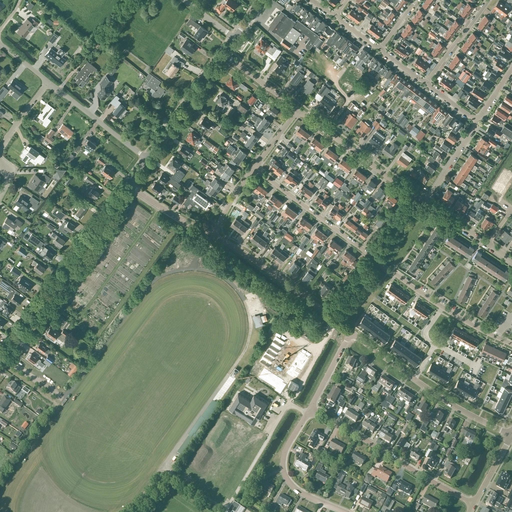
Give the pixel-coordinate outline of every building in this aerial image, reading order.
[(233,11),(237,4),(235,2),(236,1),(233,0),(225,0),(220,7),(220,6),(217,8),(220,13),(223,11),(222,10),(226,5),(233,11)] [(400,11),(404,6),(395,0),(390,0),(396,4),(394,7),(400,11)] [(428,9),(432,4),(425,0),(422,5),(428,9)] [(499,12),(504,5),(498,1),(493,8),(494,8),(491,11),(494,12),(496,9),(499,12)] [(302,6),(297,2),(295,5),(294,4),(292,6),(289,11),(291,13),(292,12),(292,11),(293,9),(297,12),(298,11),(302,6)] [(461,6),(464,8),(470,12),(474,7),(468,3),(466,5),(461,2),(459,4),(461,6)] [(504,5),(499,12),(502,14),(500,17),(502,18),(500,21),(503,23),(507,18),(504,16),(509,9),(504,5)] [(358,6),(357,8),(354,11),(351,9),(347,15),(352,19),(361,7),(358,6)] [(299,12),(298,11),(297,12),(296,13),(299,15),(300,13),(305,16),(309,11),(303,7),(301,9),(299,12)] [(363,9),(361,7),(352,19),(357,23),(362,17),(358,14),(361,11),(363,9)] [(466,18),(470,12),(464,8),(460,13),(466,18)] [(390,25),(393,20),(383,12),(382,12),(378,9),(377,11),(381,14),(386,18),(384,21),(390,25)] [(419,9),(415,14),(421,19),(425,13),(419,9)] [(383,12),(393,20),(397,15),(391,10),(389,14),(384,10),(383,12)] [(269,28),(284,38),(295,22),(281,11),(279,15),(277,14),(270,23),(272,24),(269,28)] [(310,23),(311,21),(315,15),(310,12),(308,14),(307,14),(305,17),(305,16),(302,20),(305,22),(306,20),(310,23)] [(417,24),(421,19),(415,14),(412,19),(417,24)] [(308,25),(311,28),(314,24),(316,26),(317,25),(318,25),(321,20),(316,16),(314,19),(314,18),(312,21),(311,21),(310,23),(308,25)] [(485,16),(481,21),(487,25),(491,20),(485,16)] [(189,26),(191,23),(195,27),(198,29),(194,35),(200,40),(203,36),(204,37),(208,31),(201,26),(200,26),(197,24),(193,21),(193,20),(191,18),(186,24),(189,26)] [(36,26),(38,23),(33,19),(31,22),(27,19),(22,25),(21,25),(19,27),(20,28),(17,31),(24,37),(34,25),(36,26)] [(448,19),(446,21),(457,30),(461,24),(455,20),(453,23),(448,19)] [(300,33),(304,33),(308,37),(308,38),(308,39),(309,40),(305,45),(306,48),(309,50),(319,36),(297,20),(295,22),(284,38),(281,42),(289,48),(288,48),(293,51),(296,47),(292,44),(300,33)] [(367,30),(372,34),(381,22),(379,20),(377,23),(374,26),(371,24),(367,30)] [(322,21),(321,23),(320,23),(318,26),(317,25),(314,30),(317,32),(320,29),(322,31),(323,31),(323,30),(324,30),(327,26),(328,25),(322,21)] [(449,28),(447,30),(453,35),(457,30),(446,21),(444,24),(449,28)] [(492,29),(490,27),(487,25),(481,21),(477,26),(483,30),(485,28),(488,30),(490,32),(492,29)] [(383,24),(381,22),(372,34),(378,38),(384,28),(381,26),(383,24)] [(409,23),(405,29),(411,33),(414,28),(409,23)] [(330,35),(331,34),(334,29),(329,26),(327,28),(322,33),(324,34),(326,32),(329,34),(326,37),(328,38),(330,35)] [(446,33),(444,35),(450,40),(453,35),(447,30),(441,26),(438,30),(443,34),(444,32),(446,33)] [(407,38),(411,33),(405,29),(401,34),(407,38)] [(341,34),(335,30),(333,33),(333,32),(331,35),(327,40),(333,44),(338,38),(341,34)] [(473,33),(469,38),(475,42),(478,37),(473,33)] [(56,36),(53,34),(48,40),(51,43),(56,36)] [(340,48),(347,39),(341,35),(340,37),(339,37),(334,44),(340,48)] [(187,38),(180,47),(184,49),(183,51),(186,54),(188,52),(191,55),(195,49),(192,47),(194,43),(187,38)] [(323,41),(319,38),(314,45),(315,46),(318,48),(323,41)] [(398,52),(404,43),(406,41),(402,38),(400,40),(401,40),(398,44),(398,43),(393,49),(398,52)] [(469,38),(465,43),(471,47),(475,42),(469,38)] [(261,39),(256,47),(258,49),(257,50),(260,52),(261,51),(264,53),(266,50),(276,57),(274,60),(281,50),(273,45),(274,43),(272,42),(270,45),(261,39)] [(347,52),(353,44),(347,39),(344,44),(347,47),(344,51),(347,52)] [(99,44),(94,40),(89,46),(94,50),(99,44)] [(432,41),(430,43),(432,45),(441,52),(445,46),(439,42),(437,44),(432,41)] [(407,45),(404,43),(398,52),(402,56),(403,55),(406,57),(410,52),(405,49),(407,45)] [(474,54),(476,51),(473,49),(471,47),(465,43),(461,48),(467,53),(469,50),(472,52),(474,54)] [(501,56),(507,61),(511,55),(504,51),(505,49),(497,43),(494,48),(499,51),(496,55),(500,58),(501,56)] [(359,48),(353,44),(347,52),(344,56),(347,58),(351,54),(350,53),(352,50),(355,53),(359,48)] [(174,50),(169,46),(165,51),(170,55),(174,50)] [(437,57),(441,52),(435,47),(431,52),(437,57)] [(59,49),(56,53),(50,48),(45,55),(53,62),(54,62),(60,66),(65,59),(61,56),(64,53),(59,49)] [(360,62),(367,52),(362,49),(358,55),(361,57),(358,60),(360,62)] [(372,56),(367,52),(360,62),(362,63),(364,60),(367,62),(372,56)] [(275,70),(281,75),(287,67),(282,63),(286,59),(281,55),(276,62),(279,64),(275,70)] [(413,64),(418,67),(426,57),(423,55),(422,57),(423,58),(421,60),(417,58),(413,64)] [(456,55),(452,60),(458,64),(461,66),(463,68),(465,66),(460,62),(462,59),(456,55)] [(347,58),(344,56),(339,64),(342,66),(342,65),(346,61),(347,59),(347,58)] [(166,68),(169,69),(167,72),(173,76),(179,67),(178,66),(179,64),(182,66),(184,63),(177,60),(177,58),(174,57),(171,61),(166,68)] [(303,65),(308,68),(312,60),(307,57),(303,65)] [(370,71),(378,60),(373,57),(369,63),(371,65),(367,71),(369,73),(370,71)] [(429,59),(426,57),(418,67),(423,71),(428,65),(424,63),(426,60),(427,61),(429,59)] [(494,66),(501,71),(504,65),(500,63),(501,62),(497,60),(495,58),(493,61),(496,62),(493,65),(490,64),(489,66),(492,68),(494,66)] [(378,60),(370,71),(372,72),(375,68),(378,71),(383,64),(378,60)] [(462,71),(463,68),(461,66),(458,64),(452,60),(448,65),(454,70),(457,72),(459,69),(462,71)] [(95,72),(97,69),(88,61),(76,77),(78,79),(76,82),(82,87),(90,78),(88,76),(93,70),(95,72)] [(303,66),(300,64),(295,70),(298,72),(290,81),(296,86),(304,75),(302,74),(304,72),(301,69),(303,66)] [(389,68),(384,65),(381,69),(373,79),(375,81),(379,76),(381,73),(384,75),(389,68)] [(385,88),(393,77),(396,73),(390,69),(385,75),(388,78),(382,86),(385,88)] [(494,80),(498,75),(495,73),(489,69),(484,76),(489,79),(490,77),(494,80)] [(438,82),(444,86),(453,73),(450,71),(450,72),(448,70),(445,73),(448,76),(446,79),(443,77),(438,82)] [(471,74),(466,70),(465,72),(463,71),(458,77),(465,83),(471,74)] [(482,76),(475,70),(472,74),(480,79),(482,76)] [(351,89),(357,79),(349,73),(348,75),(345,73),(339,81),(351,89)] [(457,76),(453,73),(444,86),(449,90),(453,84),(450,82),(452,79),(453,79),(455,77),(455,78),(457,76)] [(159,99),(165,90),(158,85),(161,82),(149,74),(146,78),(149,79),(146,83),(147,84),(146,85),(148,87),(149,85),(152,88),(149,92),(155,96),(159,99)] [(389,88),(392,83),(394,85),(400,77),(396,74),(390,82),(387,86),(389,88)] [(114,82),(106,76),(100,84),(103,87),(98,94),(98,93),(97,94),(105,100),(105,99),(111,92),(110,86),(113,82),(114,82)] [(227,83),(231,86),(230,87),(234,90),(238,84),(239,86),(245,91),(247,88),(236,79),(235,80),(231,77),(227,83)] [(400,90),(401,89),(407,82),(401,78),(392,89),(395,91),(398,88),(400,90)] [(481,86),(480,88),(484,90),(485,89),(488,90),(491,85),(484,80),(481,78),(480,80),(483,82),(481,86)] [(18,96),(23,90),(21,88),(21,87),(13,80),(8,86),(15,92),(15,93),(18,96)] [(308,91),(310,92),(314,87),(312,86),(314,84),(309,80),(301,90),(306,94),(308,91)] [(407,82),(401,89),(404,91),(400,96),(403,98),(412,86),(407,82)] [(3,85),(0,88),(0,89),(5,93),(8,89),(3,85)] [(330,90),(324,85),(318,93),(323,97),(320,101),(325,105),(326,105),(327,106),(326,107),(331,111),(335,106),(333,104),(335,102),(332,100),(333,98),(327,93),(330,90)] [(412,86),(403,98),(404,99),(406,96),(407,97),(409,94),(412,96),(417,89),(412,86)] [(471,92),(482,99),(484,95),(474,88),(471,92)] [(417,89),(412,96),(411,98),(416,102),(419,98),(422,93),(417,89)] [(120,96),(117,93),(110,102),(117,107),(113,112),(119,116),(120,117),(123,114),(124,115),(128,111),(125,108),(126,108),(121,104),(121,102),(117,99),(120,96)] [(422,93),(419,98),(416,102),(415,102),(421,106),(424,102),(428,97),(422,93)] [(217,100),(215,101),(219,104),(217,107),(222,110),(227,104),(230,106),(232,103),(228,100),(228,99),(221,94),(218,97),(216,99),(217,100)] [(257,98),(252,95),(248,101),(252,104),(257,98)] [(467,103),(475,109),(478,104),(473,101),(475,99),(470,95),(466,100),(468,101),(467,103)] [(511,98),(507,95),(503,100),(511,105),(511,104),(511,98)] [(433,101),(428,97),(420,107),(425,111),(433,101)] [(254,104),(260,108),(264,103),(258,98),(254,104)] [(433,101),(425,111),(427,113),(429,111),(429,110),(433,112),(438,105),(433,101)] [(249,108),(240,102),(236,108),(245,114),(249,108)] [(508,106),(502,102),(499,106),(509,113),(511,109),(511,110),(511,107),(509,105),(508,106)] [(47,118),(54,109),(47,103),(45,106),(38,115),(37,114),(34,118),(37,121),(39,118),(43,121),(42,124),(45,127),(50,120),(47,118)] [(267,110),(266,112),(269,115),(271,113),(274,115),(278,110),(271,105),(268,103),(266,105),(269,107),(267,110)] [(433,123),(444,109),(439,106),(432,115),(435,117),(432,121),(433,123)] [(494,113),(501,118),(504,120),(506,116),(508,114),(505,112),(504,112),(498,108),(494,113)] [(365,112),(361,109),(357,114),(358,114),(355,117),(359,120),(365,112)] [(444,109),(433,123),(435,124),(441,117),(443,119),(448,113),(444,109)] [(343,121),(351,127),(357,120),(354,117),(355,115),(353,113),(351,115),(349,113),(343,121)] [(448,122),(450,120),(453,116),(449,113),(442,121),(444,123),(443,124),(446,126),(449,122),(448,122)] [(499,118),(494,114),(490,120),(496,124),(498,120),(502,123),(504,120),(500,117),(499,118)] [(202,127),(203,127),(207,130),(210,125),(214,128),(216,125),(212,122),(212,123),(208,120),(204,117),(199,124),(199,125),(202,127)] [(259,117),(258,118),(257,120),(260,122),(266,127),(270,121),(264,117),(262,120),(259,117)] [(453,127),(455,124),(458,120),(453,117),(449,123),(449,122),(446,126),(448,128),(450,125),(453,127)] [(365,121),(364,122),(361,120),(359,124),(362,126),(359,128),(358,128),(356,131),(363,136),(365,133),(366,134),(371,128),(368,126),(369,124),(365,121)] [(456,133),(459,129),(460,131),(463,128),(461,126),(463,124),(458,120),(451,129),(452,130),(456,133)] [(262,132),(266,127),(260,122),(257,128),(262,132)] [(67,140),(73,132),(63,124),(58,130),(65,136),(64,137),(67,140)] [(226,137),(230,133),(230,132),(221,125),(217,130),(226,137)] [(500,131),(501,131),(511,138),(511,130),(504,125),(500,131)] [(296,141),(305,130),(300,126),(295,132),(298,134),(294,139),(296,141)] [(409,132),(415,136),(419,130),(414,126),(409,132)] [(509,137),(497,129),(496,130),(493,128),(493,129),(489,126),(485,132),(492,136),(493,133),(503,140),(503,139),(506,141),(509,137)] [(54,139),(51,137),(55,132),(52,129),(48,134),(44,138),(50,143),(54,139)] [(305,130),(296,141),(299,143),(302,137),(305,140),(310,134),(305,130)] [(372,135),(369,140),(374,144),(377,147),(381,142),(384,138),(385,137),(376,130),(374,134),(372,135)] [(456,133),(452,130),(450,131),(445,138),(446,139),(453,143),(457,137),(454,135),(456,133)] [(192,132),(187,139),(194,144),(195,142),(198,144),(201,141),(198,139),(199,137),(192,132)] [(252,133),(250,137),(248,138),(254,143),(258,137),(252,133)] [(315,146),(319,141),(314,137),(310,143),(315,146)] [(482,137),(478,142),(489,150),(490,148),(488,146),(490,143),(495,146),(497,143),(490,139),(488,141),(482,137)] [(87,139),(86,138),(83,141),(85,142),(84,144),(86,146),(85,147),(90,151),(91,149),(92,150),(96,144),(88,139),(87,139)] [(254,143),(248,138),(245,144),(250,148),(254,143)] [(205,139),(205,140),(203,142),(211,148),(213,145),(205,139)] [(444,140),(440,147),(447,152),(451,145),(453,143),(446,139),(445,141),(444,140)] [(319,141),(315,146),(320,150),(324,144),(319,141)] [(386,145),(382,151),(391,157),(395,152),(394,151),(398,146),(394,142),(389,148),(386,145)] [(485,155),(489,150),(478,142),(475,147),(479,150),(477,154),(485,160),(488,157),(485,155)] [(443,149),(436,144),(433,148),(441,153),(443,149)] [(182,145),(178,151),(183,154),(182,155),(185,157),(185,156),(186,156),(187,154),(191,157),(192,154),(189,152),(190,151),(182,145)] [(230,145),(228,148),(242,159),(246,153),(238,148),(236,151),(234,150),(235,149),(230,145)] [(23,152),(20,156),(22,157),(21,159),(26,162),(28,159),(35,164),(37,162),(40,164),(44,157),(30,147),(28,150),(25,148),(22,152),(23,152)] [(290,151),(285,147),(280,153),(285,157),(286,155),(289,151),(290,151)] [(242,159),(228,148),(225,151),(231,155),(231,154),(233,155),(231,158),(238,164),(242,159)] [(325,162),(333,151),(328,148),(324,153),(326,155),(323,161),(325,162)] [(435,159),(440,162),(444,156),(435,150),(433,154),(434,155),(432,157),(430,156),(428,158),(434,162),(435,159)] [(333,151),(325,162),(327,164),(331,159),(334,161),(338,155),(333,151)] [(403,152),(397,162),(400,164),(400,163),(405,167),(411,158),(403,152)] [(468,158),(474,162),(476,159),(477,160),(477,161),(480,163),(481,161),(471,153),(468,158)] [(103,164),(106,161),(99,156),(97,160),(103,164)] [(181,163),(173,158),(168,165),(176,171),(172,176),(179,181),(184,173),(178,168),(181,163)] [(339,173),(347,162),(342,158),(338,164),(341,166),(337,171),(339,173)] [(427,170),(432,173),(436,167),(432,164),(434,162),(428,158),(427,159),(430,161),(429,162),(425,168),(427,170)] [(472,165),(474,162),(468,158),(465,162),(476,169),(477,167),(474,165),(474,166),(472,165)] [(269,167),(274,171),(282,161),(280,159),(278,162),(277,161),(275,164),(273,162),(269,167)] [(284,162),(282,161),(274,171),(279,175),(283,170),(280,167),(282,165),(284,162)] [(347,162),(339,173),(341,175),(345,169),(348,171),(352,166),(347,162)] [(474,172),(476,169),(465,162),(462,167),(468,171),(470,168),(472,169),(471,170),(474,172)] [(219,163),(217,165),(230,175),(234,170),(228,165),(229,165),(226,163),(224,166),(222,165),(222,166),(219,163)] [(114,172),(111,170),(112,169),(108,166),(107,167),(105,165),(101,171),(110,178),(114,172)] [(227,180),(230,175),(217,165),(216,167),(219,169),(218,170),(222,173),(221,176),(227,180)] [(414,169),(411,167),(408,172),(410,174),(416,178),(418,175),(412,171),(414,169)] [(468,171),(462,167),(459,171),(470,178),(471,176),(468,174),(468,175),(467,174),(468,171)] [(310,178),(315,170),(312,168),(307,175),(310,178)] [(353,184),(361,173),(356,169),(352,175),(355,177),(351,182),(353,184)] [(297,172),(295,170),(293,173),(290,171),(284,178),(289,182),(293,177),(297,172)] [(470,178),(459,171),(456,175),(463,180),(464,177),(466,178),(465,179),(468,181),(470,178)] [(297,172),(295,174),(293,177),(289,182),(294,186),(300,178),(297,176),(299,173),(297,172)] [(307,181),(309,177),(305,175),(306,173),(303,172),(300,177),(307,181)] [(422,172),(417,178),(424,183),(429,177),(422,172)] [(40,178),(35,175),(34,177),(33,177),(28,184),(38,191),(44,182),(46,183),(50,177),(43,173),(40,178)] [(361,173),(353,184),(355,185),(359,180),(362,182),(366,176),(361,173)] [(171,184),(172,185),(173,185),(172,186),(172,187),(172,188),(172,189),(173,190),(174,190),(175,190),(176,190),(177,189),(178,188),(181,184),(170,176),(168,178),(162,174),(158,179),(164,183),(166,184),(166,183),(167,183),(168,183),(169,183),(170,183),(171,184)] [(461,183),(463,180),(456,175),(453,180),(464,187),(465,184),(463,182),(462,183),(461,183)] [(326,179),(323,177),(317,183),(321,186),(326,179)] [(339,187),(343,182),(337,177),(333,182),(339,187)] [(329,182),(326,179),(321,187),(324,189),(329,182)] [(370,191),(372,189),(376,184),(370,179),(364,188),(366,190),(367,189),(370,191)] [(217,181),(213,187),(218,191),(222,186),(217,181)] [(299,190),(304,193),(312,183),(310,181),(308,184),(307,184),(306,186),(303,184),(299,190)] [(166,191),(155,183),(151,188),(158,193),(160,190),(164,193),(166,191)] [(258,192),(262,187),(257,183),(253,189),(251,191),(254,193),(252,196),(254,198),(256,195),(258,192)] [(314,184),(312,183),(304,193),(309,197),(313,192),(310,190),(312,187),(314,184)] [(208,195),(204,193),(193,184),(190,188),(193,190),(183,203),(187,206),(193,200),(195,201),(195,202),(200,206),(199,207),(200,207),(202,204),(206,208),(207,207),(210,202),(205,198),(208,195)] [(95,190),(97,187),(94,185),(88,194),(91,196),(92,195),(95,198),(99,193),(95,190)] [(213,187),(211,185),(207,190),(215,196),(218,191),(213,187)] [(262,187),(258,192),(263,196),(267,191),(262,187)] [(380,187),(376,192),(372,197),(375,198),(377,196),(379,198),(385,190),(380,187)] [(441,198),(446,201),(450,194),(452,191),(448,188),(441,198)] [(319,193),(314,201),(319,204),(327,194),(324,192),(322,195),(319,193)] [(452,196),(450,194),(446,201),(450,204),(457,193),(454,192),(452,196)] [(277,198),(272,194),(266,202),(269,204),(267,207),(269,208),(277,198)] [(327,194),(319,204),(324,208),(328,203),(330,200),(327,198),(329,196),(327,194)] [(385,203),(387,205),(391,208),(394,205),(393,204),(397,199),(390,194),(386,199),(387,200),(385,203)] [(171,200),(178,205),(181,199),(175,195),(171,200)] [(27,201),(20,196),(15,203),(25,210),(28,206),(33,210),(39,201),(31,196),(27,201)] [(458,199),(453,206),(458,209),(462,203),(463,201),(462,199),(462,198),(460,197),(458,199)] [(75,198),(70,201),(74,207),(76,206),(79,208),(75,214),(73,216),(77,219),(79,217),(80,217),(86,209),(79,203),(75,198)] [(282,202),(277,198),(269,208),(272,210),(273,208),(276,210),(282,202)] [(372,202),(368,199),(363,205),(367,209),(372,202)] [(467,215),(472,219),(479,208),(481,204),(474,199),(472,203),(477,207),(475,210),(474,209),(473,211),(470,210),(467,215)] [(342,205),(339,203),(337,206),(335,204),(329,212),(332,214),(331,215),(333,217),(342,205)] [(464,204),(462,203),(458,209),(462,212),(467,204),(465,203),(464,204)] [(495,213),(498,208),(492,204),(489,208),(495,213)] [(342,205),(333,217),(335,218),(336,217),(339,219),(343,214),(344,212),(344,211),(342,209),(344,207),(342,205)] [(281,223),(292,209),(287,206),(281,213),(284,215),(282,218),(282,217),(278,221),(281,223)] [(263,209),(260,207),(255,213),(258,216),(263,209)] [(56,208),(53,211),(61,218),(64,214),(56,208)] [(483,211),(479,208),(472,219),(477,222),(480,218),(481,218),(484,213),(483,212),(483,211)] [(292,209),(284,220),(286,221),(290,216),(293,218),(297,213),(292,209)] [(231,225),(237,229),(242,223),(247,216),(244,214),(239,221),(236,218),(231,225)] [(481,225),(486,228),(488,225),(491,227),(493,223),(487,219),(490,216),(487,214),(485,217),(485,218),(481,225)] [(349,227),(356,217),(354,215),(352,218),(350,220),(347,218),(344,223),(349,227)] [(5,221),(2,226),(8,230),(7,232),(10,234),(12,230),(15,226),(18,228),(22,223),(16,218),(14,222),(7,217),(4,220),(5,221)] [(299,231),(307,220),(302,217),(296,224),(299,227),(297,229),(299,231)] [(356,217),(349,227),(354,231),(357,226),(359,223),(357,221),(359,219),(356,217)] [(258,220),(256,218),(250,226),(253,228),(258,220)] [(380,218),(375,224),(380,227),(384,221),(380,218)] [(65,219),(58,228),(65,233),(68,230),(70,232),(74,226),(68,221),(67,221),(65,219)] [(307,220),(299,231),(301,232),(305,227),(308,229),(312,224),(307,220)] [(242,223),(237,229),(243,233),(247,227),(242,223)] [(264,228),(257,223),(254,228),(261,233),(264,228)] [(357,226),(354,231),(359,234),(366,225),(364,223),(362,226),(362,225),(360,228),(357,226)] [(366,225),(359,234),(364,238),(368,234),(365,232),(367,229),(368,226),(366,225)] [(442,229),(437,225),(433,231),(439,234),(443,237),(445,239),(449,233),(446,231),(444,234),(440,232),(442,229)] [(283,228),(279,233),(283,236),(287,231),(283,228)] [(314,242),(322,232),(317,228),(313,233),(316,235),(312,240),(314,242)] [(511,229),(509,233),(506,231),(504,230),(501,233),(504,235),(501,238),(507,242),(511,235),(511,233),(511,229)] [(256,243),(261,237),(263,235),(262,235),(257,231),(251,239),(256,243)] [(268,233),(266,231),(262,235),(263,235),(261,237),(256,243),(262,248),(266,241),(264,239),(266,236),(268,233)] [(435,240),(439,234),(433,231),(430,236),(435,240)] [(59,248),(60,246),(64,240),(52,232),(49,236),(51,237),(50,237),(54,239),(53,241),(56,243),(55,245),(59,248)] [(322,232),(314,242),(316,244),(318,241),(321,243),(327,235),(326,235),(327,234),(325,233),(324,233),(322,232)] [(29,237),(40,245),(43,242),(32,234),(29,237)] [(446,241),(451,245),(455,239),(450,235),(446,241)] [(431,245),(435,240),(430,236),(426,241),(431,245)] [(329,253),(337,243),(332,239),(328,244),(331,246),(327,251),(329,253)] [(451,245),(457,249),(461,243),(455,239),(451,245)] [(428,250),(431,245),(426,241),(423,247),(428,250)] [(280,252),(285,245),(282,243),(278,250),(275,248),(270,254),(276,258),(280,252)] [(342,247),(337,243),(329,253),(331,255),(335,250),(338,252),(342,247)] [(457,249),(463,252),(467,246),(461,243),(457,249)] [(320,250),(319,251),(322,254),(327,247),(324,245),(320,250)] [(16,251),(24,257),(28,252),(20,246),(16,251)] [(43,255),(49,260),(53,254),(50,252),(51,251),(44,246),(42,250),(45,252),(43,255)] [(468,247),(467,246),(463,252),(469,256),(474,248),(470,246),(468,247)] [(424,256),(428,250),(423,247),(419,252),(424,256)] [(319,251),(320,250),(317,248),(311,256),(314,258),(319,251)] [(341,262),(343,264),(351,253),(346,250),(342,255),(345,257),(341,262)] [(477,262),(481,256),(480,255),(482,253),(477,251),(472,259),(477,262)] [(280,252),(276,258),(281,262),(283,259),(284,260),(288,254),(285,252),(283,254),(280,252)] [(421,261),(424,256),(419,252),(415,257),(421,261)] [(356,257),(351,253),(343,264),(345,265),(347,263),(351,266),(354,269),(358,263),(354,259),(356,257)] [(483,266),(487,260),(481,256),(477,262),(483,266)] [(417,266),(421,261),(415,257),(412,263),(417,266)] [(315,260),(312,258),(306,266),(309,268),(315,260)] [(33,268),(40,273),(44,267),(34,260),(32,263),(35,265),(33,268)] [(289,269),(294,273),(300,265),(302,266),(304,264),(298,260),(296,263),(294,262),(289,269)] [(449,261),(445,266),(450,271),(455,266),(454,266),(456,264),(451,260),(450,261),(449,261)] [(488,270),(492,263),(487,260),(483,266),(488,270)] [(414,272),(417,266),(412,263),(408,268),(414,272)] [(494,273),(498,267),(492,263),(488,270),(494,273)] [(22,272),(13,266),(9,271),(18,277),(22,272)] [(445,266),(440,271),(445,276),(450,271),(445,266)] [(499,277),(503,271),(498,267),(494,273),(499,277)] [(308,272),(302,279),(308,283),(313,276),(314,276),(316,273),(311,269),(308,272)] [(503,271),(499,277),(505,281),(510,273),(506,270),(505,272),(503,271)] [(440,271),(435,276),(441,281),(445,276),(440,271)] [(465,282),(472,285),(475,278),(476,276),(470,273),(469,275),(468,275),(465,282)] [(436,286),(441,281),(435,276),(430,281),(436,286)] [(20,285),(19,287),(19,288),(24,292),(26,292),(27,290),(27,291),(32,285),(20,277),(16,283),(20,285)] [(0,286),(8,293),(5,296),(17,304),(22,299),(14,293),(17,290),(3,280),(0,283),(0,286)] [(322,287),(319,291),(324,295),(330,288),(322,282),(319,285),(322,287)] [(463,288),(469,291),(472,285),(465,282),(463,288)] [(390,294),(396,287),(391,284),(386,291),(390,294)] [(400,290),(396,287),(390,294),(395,297),(400,290)] [(460,294),(466,297),(469,291),(463,288),(460,294)] [(489,296),(495,300),(499,294),(498,294),(500,292),(494,288),(493,290),(489,296)] [(404,293),(400,290),(395,297),(395,298),(399,301),(404,293)] [(409,297),(404,293),(399,301),(404,304),(409,297)] [(463,303),(466,297),(460,294),(457,301),(463,303)] [(495,300),(489,296),(485,302),(491,306),(495,300)] [(11,312),(12,311),(6,306),(8,304),(2,300),(0,303),(0,306),(3,309),(1,312),(8,317),(11,313),(11,312)] [(416,312),(421,304),(416,301),(411,309),(416,312)] [(487,311),(491,306),(485,302),(481,307),(487,311)] [(420,315),(425,308),(421,304),(416,312),(420,315)] [(483,317),(487,311),(481,307),(477,313),(483,317)] [(430,311),(425,308),(420,315),(425,318),(430,311)] [(358,323),(363,326),(368,319),(364,316),(358,323)] [(363,326),(367,329),(372,322),(368,319),(363,326)] [(367,329),(372,332),(377,325),(375,324),(372,322),(367,329)] [(372,332),(376,336),(381,329),(377,325),(372,332)] [(459,330),(455,327),(450,335),(453,337),(452,337),(449,342),(452,344),(455,337),(459,330)] [(52,330),(49,328),(46,333),(46,334),(45,335),(53,341),(56,337),(62,341),(68,333),(63,329),(59,334),(52,329),(52,330)] [(376,336),(380,339),(386,332),(381,329),(376,336)] [(460,340),(464,332),(459,330),(455,337),(460,340)] [(380,339),(385,342),(390,335),(386,332),(380,339)] [(465,343),(469,335),(464,332),(460,340),(465,343)] [(184,333),(167,359),(181,368),(198,342),(184,333)] [(470,345),(474,338),(469,335),(465,343),(470,345)] [(276,336),(260,361),(269,367),(285,342),(283,341),(282,340),(278,338),(277,337),(276,336)] [(286,336),(283,341),(285,342),(292,347),(295,342),(286,336)] [(479,340),(474,338),(470,345),(474,348),(479,340)] [(390,346),(394,350),(399,342),(395,339),(390,346)] [(399,342),(394,350),(399,353),(404,345),(399,342)] [(39,343),(36,348),(43,353),(44,351),(48,354),(50,350),(39,343)] [(481,353),(486,355),(491,346),(485,343),(481,353)] [(404,345),(399,353),(403,356),(408,349),(406,347),(404,345)] [(486,355),(491,358),(496,348),(491,346),(486,355)] [(491,358),(497,360),(501,351),(496,348),(491,358)] [(408,349),(403,356),(408,359),(413,352),(408,349)] [(502,363),(506,353),(501,351),(497,360),(502,363)] [(300,352),(286,373),(295,379),(309,358),(307,357),(304,354),(303,354),(300,352)] [(413,352),(408,359),(412,362),(417,355),(413,352)] [(31,354),(27,359),(33,363),(35,361),(38,363),(42,367),(44,364),(40,361),(41,360),(35,355),(34,356),(31,354)] [(417,355),(412,362),(416,365),(422,358),(417,355)] [(357,368),(359,364),(356,363),(356,362),(349,359),(345,367),(352,370),(354,367),(357,368)] [(431,374),(436,366),(431,364),(427,371),(431,374)] [(441,369),(436,366),(431,374),(436,377),(441,369)] [(441,380),(446,382),(450,375),(447,373),(448,372),(449,373),(452,367),(449,366),(445,372),(441,380)] [(264,368),(258,377),(275,388),(274,390),(279,394),(285,385),(282,382),(283,380),(264,368)] [(369,382),(371,384),(375,379),(373,378),(376,373),(369,368),(366,373),(363,371),(360,376),(359,376),(355,381),(362,385),(366,380),(364,379),(367,374),(370,376),(368,378),(371,380),(369,382)] [(441,369),(436,377),(441,380),(445,372),(441,369)] [(511,381),(511,375),(510,374),(508,380),(505,378),(503,382),(509,384),(510,381),(511,381)] [(384,388),(389,382),(383,378),(379,384),(378,384),(376,387),(373,385),(370,390),(376,394),(381,386),(384,388)] [(454,387),(459,390),(463,382),(458,380),(454,387)] [(389,382),(384,388),(390,392),(395,385),(389,382)] [(459,390),(463,393),(468,385),(463,382),(459,390)] [(468,396),(473,399),(477,391),(474,389),(475,388),(476,389),(479,384),(476,382),(473,388),(468,396)] [(20,389),(11,383),(9,384),(6,388),(16,395),(20,389)] [(463,393),(468,396),(473,388),(468,385),(463,393)] [(336,390),(333,389),(330,395),(342,401),(344,398),(338,396),(340,392),(342,389),(338,386),(336,390)] [(502,392),(510,396),(511,391),(511,390),(504,387),(502,392)] [(403,401),(408,394),(402,390),(399,394),(398,394),(395,398),(398,400),(400,398),(403,401)] [(500,397),(508,401),(510,396),(502,392),(500,397)] [(238,394),(229,410),(236,413),(248,420),(255,424),(258,418),(261,413),(267,402),(253,395),(250,401),(238,394)] [(408,394),(403,401),(399,407),(401,409),(406,403),(409,405),(413,398),(408,394)] [(342,401),(330,395),(327,401),(330,403),(328,406),(333,408),(335,405),(334,404),(335,401),(338,402),(338,403),(340,404),(338,407),(342,409),(345,403),(342,401)] [(385,408),(392,398),(389,395),(385,402),(383,406),(385,408)] [(10,401),(4,397),(0,402),(0,412),(1,414),(10,401)] [(497,402),(505,406),(508,401),(500,397),(497,402)] [(392,398),(385,408),(384,408),(386,410),(389,405),(391,406),(395,400),(392,398)] [(20,408),(22,406),(15,400),(13,403),(20,408)] [(494,408),(503,412),(505,406),(497,402),(494,408)] [(414,406),(411,404),(404,413),(408,415),(414,406)] [(416,407),(412,413),(421,418),(428,407),(422,404),(419,409),(416,407)] [(345,416),(350,419),(354,414),(357,408),(358,408),(355,406),(351,412),(349,410),(345,416)] [(354,414),(350,419),(355,423),(359,417),(356,415),(360,410),(357,408),(354,414)] [(433,415),(429,420),(433,423),(438,426),(443,419),(442,418),(443,417),(437,413),(435,416),(433,415)] [(367,430),(374,419),(372,417),(368,423),(366,421),(362,427),(367,430)] [(376,417),(374,419),(367,430),(372,433),(376,428),(373,426),(378,418),(376,417)] [(451,431),(455,424),(449,420),(445,428),(446,428),(444,431),(447,432),(448,429),(451,431)] [(429,423),(425,421),(419,431),(425,434),(428,430),(426,428),(429,423)] [(402,430),(400,433),(405,436),(406,436),(411,428),(410,428),(410,427),(406,424),(402,430)] [(384,441),(391,429),(389,428),(385,433),(382,432),(379,437),(384,441)] [(394,431),(391,429),(384,441),(389,444),(393,438),(390,437),(394,431)] [(476,436),(470,433),(471,432),(464,429),(462,434),(466,436),(465,438),(469,440),(467,443),(471,445),(473,442),(476,436)] [(314,431),(308,441),(315,445),(318,439),(322,442),(325,437),(321,435),(321,434),(314,431)] [(401,439),(396,447),(402,450),(403,449),(407,452),(410,446),(406,444),(407,443),(401,439)] [(345,447),(333,440),(329,447),(341,454),(345,447)] [(437,442),(433,440),(428,450),(432,452),(437,442)] [(457,443),(453,440),(449,447),(453,450),(457,443)] [(415,449),(410,457),(417,462),(421,456),(417,454),(418,451),(415,449)] [(362,457),(355,453),(351,459),(362,466),(366,459),(362,457)] [(429,461),(426,466),(431,469),(432,468),(434,470),(437,463),(435,462),(434,461),(436,456),(430,453),(426,460),(429,461)] [(306,457),(302,454),(299,459),(295,465),(306,472),(310,465),(304,462),(306,457)] [(444,476),(450,479),(455,471),(452,470),(454,466),(447,462),(444,468),(447,469),(444,476)] [(315,479),(325,484),(329,478),(324,475),(326,473),(320,470),(322,466),(319,464),(315,471),(319,473),(315,479)] [(387,482),(391,475),(387,472),(388,472),(385,470),(385,471),(380,468),(378,471),(375,469),(372,476),(375,478),(376,476),(387,482)] [(346,474),(340,471),(336,479),(342,482),(346,474)] [(510,478),(502,474),(496,487),(505,492),(510,482),(508,481),(510,478)] [(390,488),(386,494),(391,496),(394,491),(395,492),(397,489),(406,494),(407,495),(409,496),(412,492),(409,490),(411,487),(400,481),(399,483),(396,482),(392,489),(390,488)] [(270,494),(274,488),(264,482),(260,489),(270,494)] [(345,488),(340,485),(336,492),(343,496),(343,495),(349,498),(354,489),(347,485),(345,488)] [(488,499),(500,505),(502,500),(491,494),(488,499)] [(281,495),(277,504),(281,506),(282,504),(286,507),(287,506),(288,507),(291,501),(290,500),(281,495)] [(359,505),(369,510),(373,503),(368,501),(370,496),(367,495),(365,499),(363,498),(359,505)] [(422,503),(434,510),(438,502),(426,496),(422,503)] [(388,499),(381,511),(382,511),(389,511),(390,510),(388,508),(392,501),(388,499)] [(498,508),(500,505),(488,499),(486,504),(491,508),(493,505),(498,508)] [(236,511),(240,507),(234,503),(228,511),(227,511),(236,511)]
